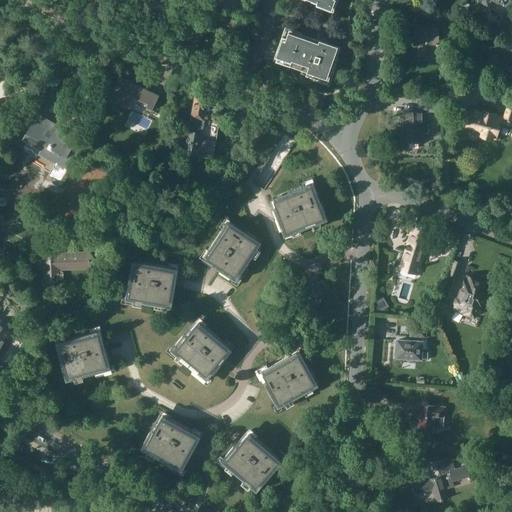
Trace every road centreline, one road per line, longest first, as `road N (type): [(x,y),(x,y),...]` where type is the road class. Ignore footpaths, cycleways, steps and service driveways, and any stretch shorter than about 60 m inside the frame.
road 1 (residential): [(347,137),(232,74),(16,0)]
road 2 (residential): [(367,186),(333,511)]
road 3 (tertiary): [(163,511),(0,420)]
road 4 (residential): [(367,186),(511,238)]
road 5 (residential): [(381,0),(371,44),(373,94),(347,137)]
